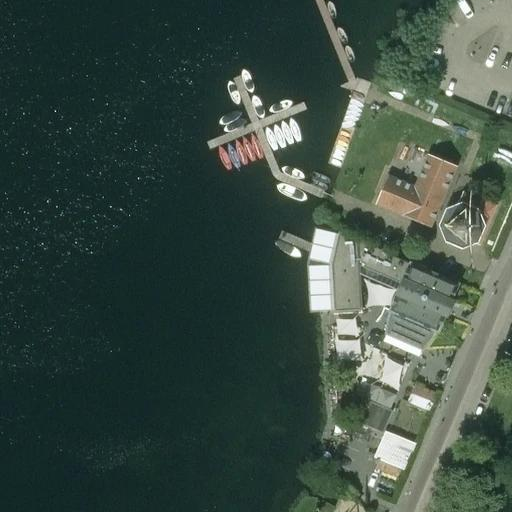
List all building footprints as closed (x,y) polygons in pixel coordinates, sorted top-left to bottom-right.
[(430,227),(456,166),(414,149),(400,182),(387,176),(376,204),(430,227)] [(479,246),(495,206),(462,192),(445,232),(479,246)] [(437,331),(444,315),(446,316),(452,301),(450,300),(457,284),(410,263),(393,256),(394,255),(339,231),(331,265),(334,311),(362,310),(360,274),(398,291),(389,310),(391,311),(388,318),(385,334),(422,350),(432,337),(435,330),(437,331)] [(403,253),(408,242),(393,236),(388,247),(403,253)] [(429,411),(437,393),(414,384),(407,402),(429,411)] [(379,431),(383,422),(361,413),(357,422),(379,431)] [(404,450),(408,441),(396,436),(392,445),(404,450)]
